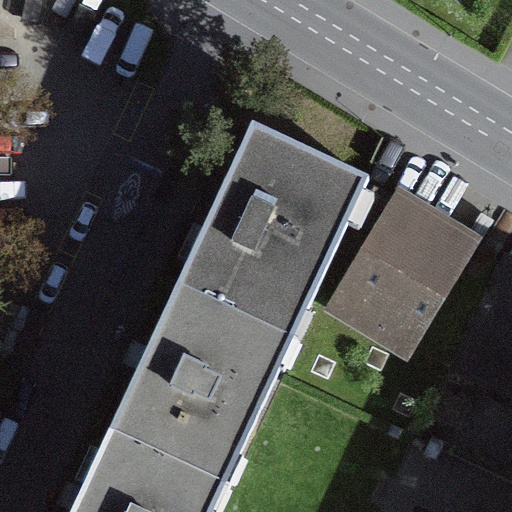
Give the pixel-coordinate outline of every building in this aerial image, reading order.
[(200,244),(179,288),(292,340),(366,183),(253,130),(200,244)] [(398,200),(374,185),(372,190),(374,192),(371,194),(368,197),(365,200),(362,203),(360,207),(359,211),(358,214),(357,219),(379,229),(332,306),(410,352),(474,246),(398,200)] [(511,266),(503,263),(454,367),(511,393),(511,266)] [(112,432),(225,485),(292,340),(179,288),(145,360),(112,432)] [(211,511),(225,485),(112,432),(93,471),(74,511),(211,511)]
